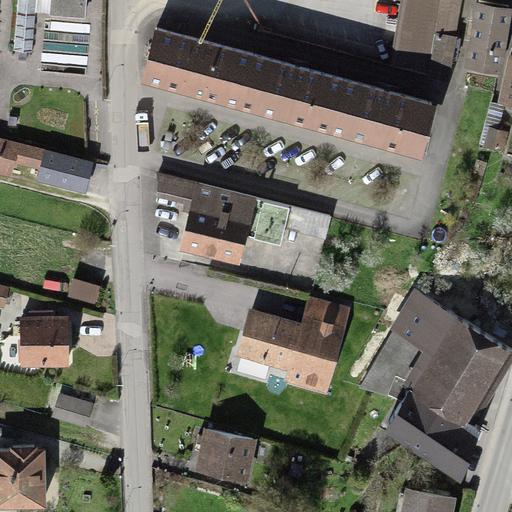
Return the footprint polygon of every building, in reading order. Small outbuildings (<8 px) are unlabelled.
[(15,0),(11,54),(29,55),(33,0),(53,0),(53,13),(84,15),(84,0),(15,0)] [(401,0),(389,64),(427,74),(435,34),(438,19),(442,0),(401,0)] [(478,0),(477,0),(468,66),(499,71),(509,5),(478,0)] [(452,22),(438,19),(435,34),(437,34),(429,75),(445,78),(453,37),(450,36),(452,22)] [(159,27),(147,71),(188,82),(289,110),(380,135),(423,147),(436,103),(159,27)] [(511,55),(502,102),(511,103),(511,55)] [(489,128),(484,145),(500,148),(504,131),(489,128)] [(44,148),(0,136),(0,171),(5,172),(10,154),(41,161),(44,148)] [(92,160),(44,148),(41,161),(43,162),(38,179),(84,191),(92,160)] [(191,210),(182,243),(240,259),(248,232),(283,240),(291,204),(156,168),(158,190),(187,198),(184,208),(191,210)] [(478,180),(470,178),(465,200),(472,202),(478,180)] [(101,282),(71,275),(67,293),(96,301),(101,282)] [(8,290),(0,287),(0,302),(4,304),(8,290)] [(412,293),(363,383),(382,392),(398,374),(446,405),(470,421),(511,347),(499,341),(412,293)] [(259,308),(246,351),(292,364),(288,377),(324,387),(346,309),(311,299),(305,321),(259,308)] [(28,319),(19,319),(22,360),(67,357),(64,316),(44,317),(43,313),(28,314),(28,319)] [(393,399),(380,422),(415,444),(457,472),(477,425),(470,421),(446,405),(398,374),(382,392),(393,399)] [(61,396),(55,414),(84,423),(90,405),(61,396)] [(202,444),(197,469),(249,479),(257,439),(205,429),(203,437),(198,436),(196,443),(202,444)] [(13,449),(0,449),(0,503),(42,503),(42,449),(35,449),(35,448),(13,448),(13,449)] [(397,511),(446,511),(449,498),(402,489),(397,511)]
